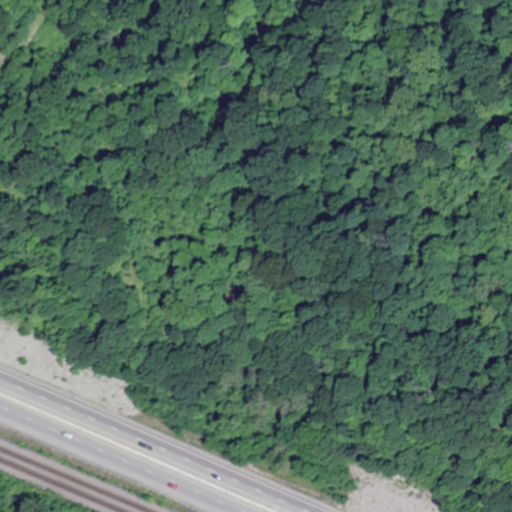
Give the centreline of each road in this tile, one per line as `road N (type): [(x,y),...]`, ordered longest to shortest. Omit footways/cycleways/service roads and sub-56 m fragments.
road 1 (trunk): [(320,511),(0,373)]
road 2 (trunk): [(0,408),(236,511)]
